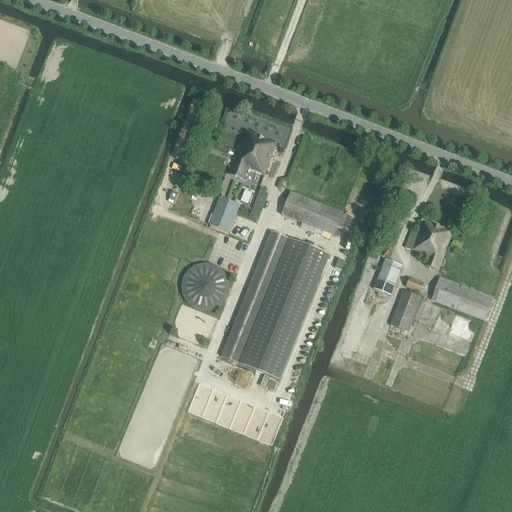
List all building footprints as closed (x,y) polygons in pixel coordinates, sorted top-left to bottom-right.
[(277,144),(247,132),(230,175),(243,180),(248,170),(264,176),(277,144)] [(260,215),(269,184),(262,182),(253,213),(260,215)] [(192,195),(203,199),(207,190),(196,185),(192,195)] [(180,199),(181,189),(173,188),(172,198),(180,199)] [(335,237),(344,214),(291,193),(282,215),(335,237)] [(210,226),(230,233),(240,205),(220,198),(210,226)] [(338,231),(342,233),(346,222),(342,221),(338,231)] [(418,255),(421,256),(429,259),(426,266),(439,271),(454,232),(423,221),(418,233),(412,231),(405,248),(419,253),(418,255)] [(330,256),(272,232),(221,358),(280,381),(330,256)] [(403,267),(385,260),(373,290),(391,297),(403,267)] [(184,284),(183,288),(184,292),(185,296),(187,300),(189,303),(192,306),(196,308),(200,310),(204,311),(208,311),(212,310),(216,308),(219,306),(222,303),(225,300),(227,296),(228,292),(228,288),(228,284),(227,280),(225,276),(222,273),(219,270),(216,268),(212,266),(208,266),(204,266),(200,266),(196,268),(192,270),(189,273),(187,276),(185,280),(184,284)] [(421,293),(424,285),(410,279),(407,288),(410,289),(409,294),(404,292),(391,326),(409,333),(422,299),(414,296),(416,291),(421,293)] [(486,321),(494,298),(441,279),(433,301),(486,321)] [(373,311),(356,305),(343,342),(372,352),(386,312),(390,301),(378,297),(373,311)] [(337,362),(345,342),(338,339),(331,359),(337,362)] [(416,348),(413,356),(431,363),(434,354),(416,348)] [(379,376),(388,379),(395,358),(386,355),(379,376)]
